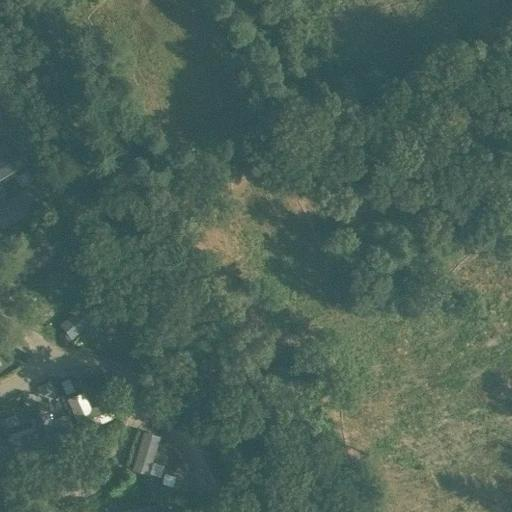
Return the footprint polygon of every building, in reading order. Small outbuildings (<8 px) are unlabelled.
[(102,8),(80,24),(104,56),(126,40),(102,8)] [(148,94),(123,104),(138,141),(163,131),(148,94)] [(30,190),(4,202),(12,220),(38,208),(30,190)] [(199,225),(174,242),(197,278),(223,261),(199,225)] [(466,266),(443,279),(463,314),(486,301),(466,266)] [(47,299),(37,287),(21,300),(45,328),(84,295),(71,279),(47,299)] [(80,322),(92,336),(104,325),(92,311),(80,322)] [(258,315),(232,332),(257,368),(282,351),(258,315)] [(51,436),(73,425),(54,389),(32,400),(51,436)] [(81,433),(121,416),(113,398),(91,409),(83,392),(66,400),(81,433)] [(344,397),(325,430),(338,438),(341,433),(362,446),(376,422),(355,410),(357,405),(344,397)] [(134,466),(162,475),(166,465),(154,461),(162,434),(146,429),(134,466)]
